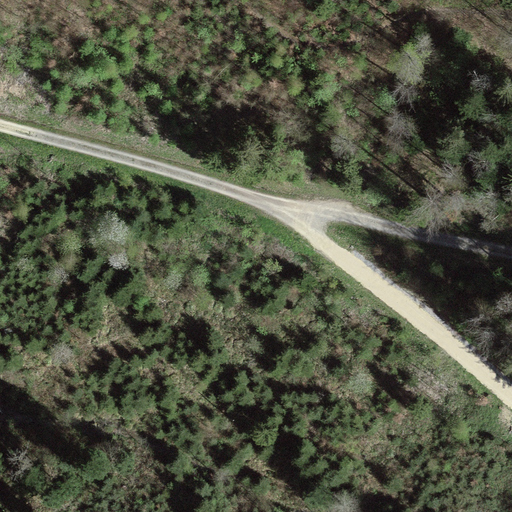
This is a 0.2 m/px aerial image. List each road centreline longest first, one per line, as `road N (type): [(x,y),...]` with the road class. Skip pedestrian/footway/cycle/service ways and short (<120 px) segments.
road 1 (track): [(511,255),(290,206),(0,126)]
road 2 (track): [(511,393),(300,226),(290,206)]
